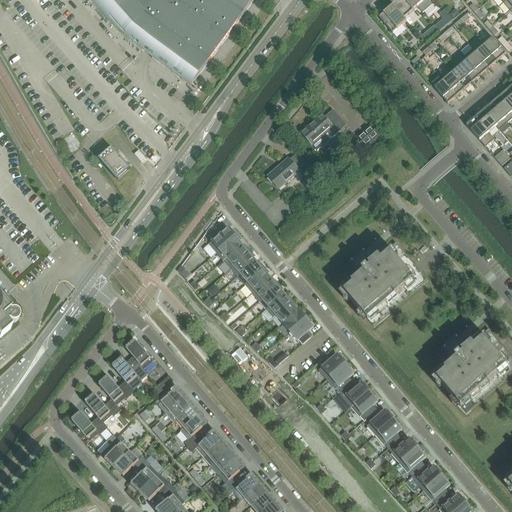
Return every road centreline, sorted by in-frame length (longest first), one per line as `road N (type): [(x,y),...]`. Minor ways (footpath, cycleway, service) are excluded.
road 1 (residential): [(220,187),(492,511)]
road 2 (residential): [(126,314),(303,511)]
road 3 (residential): [(130,511),(55,424),(53,411),(126,314)]
road 4 (tertiary): [(96,289),(206,142),(225,101)]
road 5 (tertiary): [(225,101),(86,280)]
road 6 (residential): [(220,187),(355,14)]
road 7 (residential): [(511,302),(417,188),(466,145)]
road 8 (tertiary): [(0,415),(96,289)]
road 9 (tertiary): [(86,280),(0,395)]
road 10 (residential): [(447,123),(355,14)]
road 11 (tertiary): [(225,101),(300,0)]
